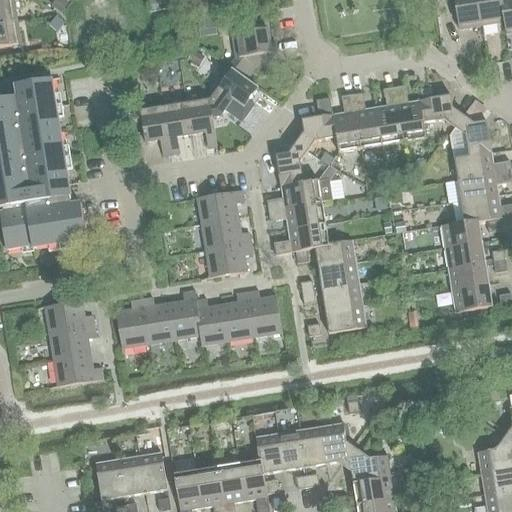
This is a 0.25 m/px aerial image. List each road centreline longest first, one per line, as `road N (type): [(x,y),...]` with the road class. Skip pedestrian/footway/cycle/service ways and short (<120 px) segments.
road 1 (residential): [(121,180),(247,162),(317,71)]
road 2 (residential): [(0,299),(137,270),(121,180)]
road 3 (residential): [(511,116),(424,58),(317,71)]
